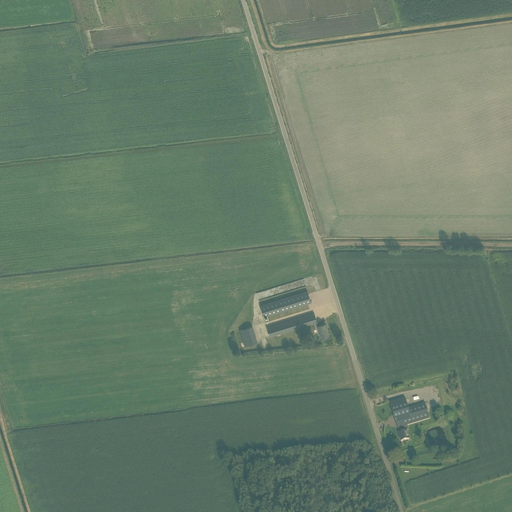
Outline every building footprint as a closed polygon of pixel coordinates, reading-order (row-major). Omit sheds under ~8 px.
[(260,306),(264,317),(311,303),(307,291),(260,306)] [(267,328),(270,337),(317,322),(314,313),(267,328)] [(318,326),(322,338),(328,336),(325,324),(318,326)] [(254,326),(240,330),(245,346),(259,343),(254,326)] [(390,403),(398,428),(430,419),(425,403),(409,409),(405,398),(395,401),(390,403)] [(400,433),(399,433),(401,440),(409,438),(407,431),(400,433)]
